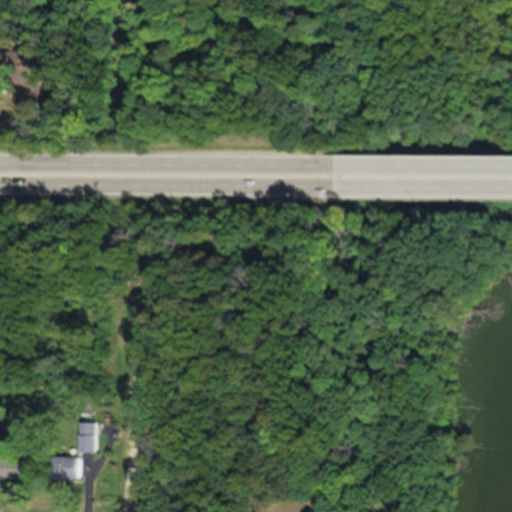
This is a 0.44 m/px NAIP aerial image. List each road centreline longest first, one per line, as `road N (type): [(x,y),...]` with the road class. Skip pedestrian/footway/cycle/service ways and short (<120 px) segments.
road 1 (tertiary): [(0,181),(333,183)]
road 2 (tertiary): [(332,161),(0,160)]
road 3 (tertiary): [(511,163),(332,161)]
road 4 (tertiary): [(333,183),(511,185)]
